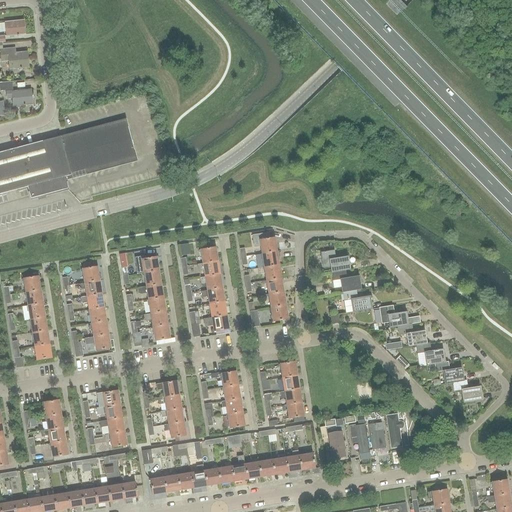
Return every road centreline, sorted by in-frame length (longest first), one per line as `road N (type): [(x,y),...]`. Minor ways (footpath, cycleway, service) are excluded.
road 1 (tertiary): [(0,235),(168,192),(216,169),(403,0)]
road 2 (residential): [(464,439),(507,387),(358,237),(298,245),(302,341)]
road 3 (residential): [(0,392),(302,341)]
road 4 (trunk): [(310,0),(511,206)]
road 5 (unclassified): [(217,506),(463,466)]
road 6 (trunk): [(511,161),(353,0)]
road 7 (residential): [(302,341),(352,332),(464,439)]
road 8 (residential): [(0,133),(50,113),(41,6),(34,0)]
